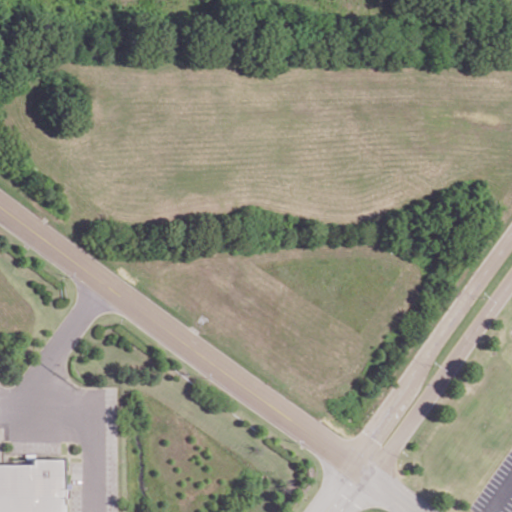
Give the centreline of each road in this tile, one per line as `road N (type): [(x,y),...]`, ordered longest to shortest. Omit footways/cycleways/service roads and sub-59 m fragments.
road 1 (residential): [(0,204),(365,474)]
road 2 (residential): [(511,233),(371,426),(365,474)]
road 3 (residential): [(365,474),(511,280)]
